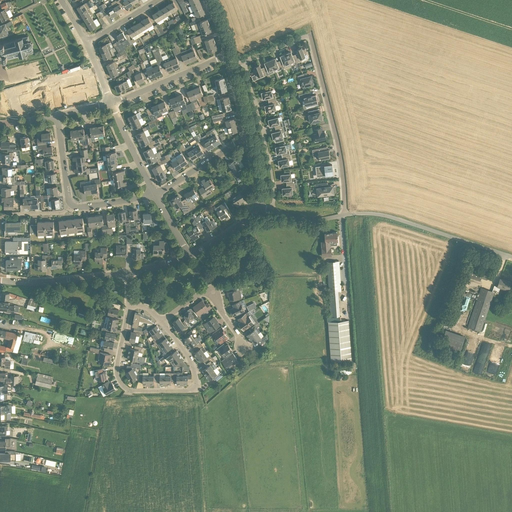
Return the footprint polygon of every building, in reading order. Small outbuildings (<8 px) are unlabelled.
[(119,0),(112,4),(112,5),(118,14),(123,11),(121,6),(123,5),(119,0)] [(127,8),(133,5),(130,0),(126,0),(124,1),(123,0),(119,0),(123,5),(125,4),(127,8)] [(84,4),(77,8),(81,14),(90,8),(92,7),(93,6),(90,1),(86,3),(84,4)] [(168,5),(172,13),(178,9),(173,2),(168,5)] [(200,2),(192,6),(194,12),(203,8),(200,2)] [(118,14),(112,5),(107,8),(104,3),(101,5),(107,15),(109,13),(112,17),(118,14)] [(99,7),(101,11),(105,16),(107,15),(101,5),(100,6),(99,7)] [(168,5),(163,8),(167,16),(172,13),(168,5)] [(5,9),(0,11),(0,15),(3,21),(9,18),(13,16),(10,10),(9,7),(5,9)] [(81,14),(84,19),(90,15),(93,13),(90,8),(81,14)] [(167,16),(163,8),(158,12),(162,19),(167,16)] [(203,8),(194,12),(197,17),(205,14),(203,8)] [(152,15),(157,22),(162,19),(158,12),(152,15)] [(94,21),(90,15),(84,19),(87,25),(94,21)] [(143,20),(147,28),(152,25),(148,17),(143,20)] [(196,20),(192,22),(190,23),(191,26),(195,24),(196,30),(201,29),(209,26),(207,19),(200,22),(199,19),(196,20)] [(143,20),(138,24),(142,31),(147,28),(143,20)] [(6,24),(0,25),(0,36),(8,34),(6,27),(7,27),(13,24),(11,21),(6,24)] [(97,26),(94,21),(87,25),(91,30),(97,26)] [(159,23),(156,25),(160,32),(161,34),(164,33),(159,23)] [(138,24),(132,27),(137,34),(142,31),(138,24)] [(209,26),(201,29),(203,35),(212,32),(211,32),(209,26)] [(127,30),(132,37),(137,34),(132,27),(127,30)] [(125,46),(129,44),(132,42),(131,40),(127,34),(125,36),(123,33),(117,36),(122,44),(118,46),(122,52),(124,50),(123,47),(125,46)] [(32,48),(33,45),(33,43),(31,41),(29,41),(28,36),(15,40),(10,42),(10,41),(9,42),(10,42),(4,43),(4,44),(0,44),(0,45),(1,48),(0,49),(2,56),(3,56),(4,60),(8,59),(14,58),(14,57),(19,56),(20,57),(27,55),(34,53),(32,48)] [(207,47),(215,44),(213,38),(205,41),(207,47)] [(122,52),(118,46),(116,43),(114,44),(116,48),(119,53),(122,52)] [(102,54),(111,50),(110,48),(108,44),(99,47),(102,54)] [(217,50),(215,44),(207,47),(209,53),(218,50),(217,50)] [(197,59),(194,51),(192,47),(190,48),(190,49),(187,50),(186,50),(191,61),(197,59)] [(298,54),(295,55),(298,63),(302,61),(307,59),(308,58),(307,54),(305,49),(302,50),(302,48),(301,48),(300,48),(298,49),(297,50),(296,50),(298,54)] [(113,55),(111,50),(102,54),(104,60),(111,57),(111,56),(113,55)] [(186,50),(181,52),(180,52),(181,53),(185,64),(191,61),(186,50)] [(289,52),(285,54),(289,63),(290,66),(294,64),(295,64),(298,63),(295,55),(292,56),(291,52),(290,53),(289,52)] [(282,60),(279,61),(282,69),(285,68),(286,69),(291,67),(290,66),(289,63),(285,54),(281,55),(282,56),(281,57),(282,60)] [(168,71),(174,69),(169,58),(163,60),(164,63),(168,71)] [(169,58),(174,69),(180,66),(176,58),(170,61),(169,58)] [(279,71),(282,69),(279,61),(276,62),(275,59),(274,59),(274,58),(270,60),(274,70),(278,68),(279,71)] [(266,67),(264,68),(267,75),(268,78),(269,78),(268,75),(271,74),(275,72),(274,70),(270,60),(266,62),(266,63),(265,63),(266,67)] [(118,67),(116,61),(106,65),(109,71),(118,67)] [(145,75),(148,74),(150,79),(156,76),(153,68),(152,66),(146,68),(143,62),(141,64),(143,71),(144,72),(145,75)] [(162,74),(159,66),(157,63),(157,62),(151,65),(152,66),(153,68),(156,76),(162,74)] [(255,70),(253,70),(255,76),(257,75),(258,76),(259,79),(263,77),(267,75),(264,68),(261,69),(259,65),(258,66),(258,65),(255,66),(255,67),(254,67),(255,70)] [(111,77),(121,73),(119,67),(118,67),(109,71),(111,77)] [(141,73),(135,75),(135,76),(138,84),(144,81),(144,80),(147,79),(145,75),(144,72),(141,74),(141,73)] [(302,82),(303,87),(306,86),(306,87),(310,86),(310,85),(313,84),(311,76),(305,78),(304,74),(298,76),(299,83),(302,82)] [(81,76),(72,78),(73,85),(74,87),(77,87),(76,84),(83,83),(81,76)] [(89,85),(87,85),(87,88),(90,88),(97,86),(95,77),(88,78),(89,85)] [(72,78),(63,80),(64,87),(70,86),(71,88),(74,87),(73,85),(72,78)] [(217,87),(226,85),(224,78),(215,80),(217,87)] [(118,92),(130,87),(127,81),(115,86),(118,92)] [(30,84),(21,87),(24,93),(30,91),(31,93),(34,92),(33,90),(32,88),(31,86),(30,84)] [(227,91),(226,85),(217,87),(218,93),(228,91),(227,91)] [(90,88),(87,88),(88,91),(90,91),(92,97),(98,95),(97,86),(90,88)] [(21,87),(13,90),(15,96),(24,93),(21,87)] [(199,87),(193,90),(197,98),(203,95),(199,87)] [(59,88),(52,90),(54,99),(61,97),(63,97),(62,94),(60,94),(59,88)] [(267,98),(268,102),(276,100),(275,94),(272,94),(271,91),(270,89),(265,90),(266,92),(262,93),(262,94),(261,94),(262,99),(263,98),(263,99),(267,98)] [(13,90),(4,93),(6,99),(15,96),(13,90)] [(187,92),(192,103),(198,100),(197,98),(193,90),(187,92)] [(299,95),(298,95),(300,101),(302,100),(304,100),(306,106),(307,109),(319,106),(318,103),(318,102),(318,101),(318,100),(318,99),(318,98),(317,97),(317,96),(316,96),(316,95),(310,96),(308,97),(307,93),(303,94),(299,95)] [(73,97),(67,99),(68,105),(77,104),(76,97),(75,94),(72,95),(73,97)] [(78,94),(75,94),(76,97),(77,104),(86,102),(85,95),(79,96),(78,94)] [(182,95),(176,97),(179,105),(180,108),(182,111),(187,108),(186,105),(185,103),(182,95)] [(61,97),(54,99),(56,108),(63,107),(61,100),(64,100),(63,97),(61,97)] [(170,100),(174,110),(180,108),(179,105),(176,97),(170,100)] [(220,99),(217,100),(218,106),(221,105),(230,103),(229,97),(220,99)] [(17,98),(10,100),(13,109),(20,107),(20,106),(17,98)] [(40,99),(31,103),(33,109),(42,106),(40,99)] [(276,100),(268,102),(269,105),(265,106),(265,107),(265,108),(266,111),(267,112),(276,110),(275,106),(277,105),(276,100)] [(164,102),(158,104),(161,113),(167,110),(164,102)] [(31,103),(22,105),(24,112),(33,109),(31,103)] [(221,105),(223,113),(224,113),(226,113),(226,111),(232,109),(230,103),(221,105)] [(154,120),(155,123),(157,125),(160,124),(157,118),(163,116),(161,113),(158,104),(152,107),(155,113),(152,114),(154,120)] [(20,107),(13,109),(16,115),(24,112),(22,105),(20,106),(20,107)] [(317,110),(308,112),(310,120),(312,120),(312,123),(315,122),(315,123),(319,122),(319,121),(322,120),(321,115),(319,115),(318,113),(317,110)] [(128,118),(131,124),(139,120),(136,114),(128,118)] [(275,129),(285,126),(284,121),(281,121),(279,121),(278,118),(268,120),(269,121),(268,121),(269,126),(270,126),(274,125),(275,129)] [(234,119),(226,121),(227,127),(236,125),(234,119)] [(142,126),(139,120),(131,124),(133,130),(142,126)] [(229,134),(237,132),(236,125),(227,127),(229,134)] [(97,127),(98,136),(105,135),(103,126),(97,127)] [(272,134),(272,135),(273,138),(273,139),(275,139),(275,142),(284,140),(283,137),(282,133),(286,131),(287,131),(285,126),(275,129),(276,132),(272,133),(272,134)] [(90,128),(91,134),(88,134),(89,141),(94,141),(94,140),(98,140),(98,136),(97,127),(90,128)] [(206,133),(207,134),(214,146),(220,143),(216,136),(219,135),(214,128),(206,133)] [(318,141),(326,139),(326,138),(327,137),(326,135),(325,135),(324,131),(322,132),(321,128),(314,130),(315,134),(314,134),(315,138),(314,138),(315,142),(318,141)] [(77,130),(78,139),(82,139),(83,145),(89,144),(89,141),(88,134),(85,135),(84,129),(77,130)] [(77,130),(70,131),(72,140),(78,139),(79,143),(78,139),(77,130)] [(147,137),(144,131),(144,132),(136,135),(139,141),(147,137)] [(37,139),(38,145),(46,144),(45,141),(51,140),(51,137),(50,137),(50,133),(42,134),(42,138),(37,139)] [(209,150),(214,146),(207,134),(201,138),(199,134),(196,135),(200,141),(202,140),(209,150)] [(147,137),(139,141),(141,147),(148,144),(149,146),(160,142),(158,139),(153,141),(150,143),(148,140),(152,139),(150,135),(147,137)] [(196,142),(191,145),(198,156),(204,153),(197,143),(200,141),(196,135),(194,137),(196,142)] [(22,147),(30,146),(28,137),(20,138),(22,147)] [(15,152),(19,152),(18,148),(16,148),(16,144),(11,144),(11,146),(10,146),(10,142),(1,142),(1,149),(8,149),(8,152),(15,152)] [(154,154),(152,149),(155,147),(161,144),(160,142),(149,146),(151,149),(144,152),(146,158),(154,154)] [(276,148),(275,149),(276,153),(277,153),(277,154),(281,153),(282,156),(290,155),(289,149),(286,149),(285,145),(285,146),(284,143),(279,144),(279,147),(276,147),(276,148)] [(44,151),(44,155),(53,154),(52,147),(46,147),(46,144),(38,145),(39,152),(44,151)] [(192,160),(198,156),(191,145),(186,148),(183,144),(180,146),(184,152),(186,150),(188,152),(188,153),(192,160)] [(326,147),(312,150),(313,155),(315,154),(316,159),(319,158),(320,160),(330,158),(329,153),(330,153),(329,150),(327,150),(326,147)] [(109,150),(102,151),(103,156),(104,161),(107,160),(117,159),(116,152),(110,153),(109,150)] [(160,162),(166,159),(165,156),(162,158),(159,152),(154,154),(146,158),(149,164),(157,160),(159,159),(160,162)] [(13,162),(13,153),(9,153),(9,154),(2,154),(2,162),(10,162),(10,165),(16,165),(16,162),(13,162)] [(88,158),(88,153),(81,154),(81,157),(73,158),(73,161),(76,161),(77,165),(86,163),(85,158),(88,158)] [(280,167),(289,165),(289,161),(291,160),(290,155),(282,156),(283,160),(279,161),(279,162),(278,162),(279,166),(280,166),(280,167)] [(177,159),(182,167),(187,163),(183,156),(177,159)] [(46,165),(46,169),(55,168),(54,160),(46,161),(45,158),(35,160),(36,163),(42,162),(43,165),(46,165)] [(230,172),(234,178),(240,174),(238,170),(241,168),(235,160),(238,158),(229,164),(231,167),(230,168),(231,167),(233,170),(230,172)] [(107,160),(104,161),(104,165),(105,171),(109,170),(112,169),(112,166),(115,166),(118,165),(117,159),(107,160)] [(168,162),(166,159),(160,162),(161,165),(160,165),(152,169),(155,174),(163,171),(166,170),(163,164),(168,162)] [(176,170),(182,167),(177,159),(172,163),(176,170)] [(90,173),(99,172),(98,168),(90,169),(90,168),(86,169),(86,163),(77,165),(77,169),(74,169),(75,172),(83,171),(83,175),(90,174),(90,173)] [(333,174),(332,165),(317,167),(318,177),(326,176),(326,175),(333,174)] [(123,179),(122,175),(125,174),(125,171),(116,172),(116,169),(112,169),(109,170),(110,175),(113,175),(114,180),(123,179)] [(166,170),(163,171),(155,174),(158,180),(166,177),(165,174),(166,173),(167,170),(167,169),(166,170)] [(221,172),(216,175),(220,181),(229,176),(231,180),(232,179),(234,178),(230,172),(227,173),(225,169),(221,172),(221,171),(221,172)] [(43,172),(43,176),(44,178),(48,178),(49,182),(57,181),(56,174),(49,174),(49,171),(43,172)] [(284,172),(285,175),(281,175),(281,176),(280,176),(281,181),(282,181),(286,181),(286,185),(294,184),(296,184),(297,184),(296,179),(291,178),(291,171),(284,172)] [(99,193),(98,187),(101,187),(100,179),(94,180),(95,184),(90,184),(92,194),(99,193)] [(123,182),(123,179),(114,180),(115,185),(111,185),(112,191),(119,190),(119,187),(127,185),(126,182),(123,182)] [(204,198),(207,196),(212,193),(210,190),(214,187),(210,179),(206,181),(204,179),(201,181),(204,186),(198,190),(204,198)] [(92,194),(90,184),(86,185),(85,182),(80,183),(81,190),(84,189),(85,195),(92,194)] [(333,186),(328,187),(327,183),(314,184),(315,189),(317,189),(318,196),(323,195),(324,197),(329,196),(329,195),(334,194),(334,193),(335,193),(335,189),(333,189),(333,186)] [(295,188),(294,184),(286,185),(287,188),(282,188),(282,189),(282,190),(282,193),(283,194),(283,195),(287,195),(287,196),(292,196),(292,194),(293,194),(292,190),(295,189),(295,188)] [(10,185),(10,188),(2,188),(2,195),(11,195),(11,190),(16,190),(16,185),(10,185)] [(49,187),(50,195),(51,195),(58,194),(57,186),(49,187)] [(195,208),(190,200),(197,196),(193,189),(188,192),(184,194),(187,199),(184,200),(191,210),(195,208)] [(245,200),(241,193),(232,199),(237,207),(241,205),(240,203),(245,200)] [(169,201),(169,202),(172,207),(175,206),(177,209),(180,207),(185,214),(191,210),(184,200),(182,202),(180,199),(181,199),(178,195),(169,201)] [(8,208),(13,208),(13,198),(2,198),(2,201),(5,201),(5,208),(8,208)] [(59,199),(51,200),(51,201),(52,208),(60,207),(59,199)] [(230,218),(227,213),(230,211),(224,202),(219,206),(221,209),(216,212),(221,220),(225,218),(227,220),(230,218)] [(137,210),(130,211),(131,219),(134,218),(135,222),(138,222),(141,221),(140,214),(137,215),(137,210)] [(119,214),(118,214),(118,220),(120,220),(120,222),(125,221),(126,225),(125,225),(126,233),(131,233),(130,229),(130,224),(129,218),(126,218),(125,212),(119,213),(119,214)] [(108,225),(106,225),(107,232),(107,235),(113,235),(112,227),(115,227),(114,214),(113,214),(110,215),(110,214),(107,215),(108,223),(108,224),(108,225)] [(150,214),(143,214),(144,223),(150,223),(150,226),(155,226),(154,224),(154,220),(151,220),(151,214),(150,214)] [(209,219),(206,221),(201,214),(195,218),(201,227),(204,225),(205,228),(205,229),(206,228),(208,232),(217,226),(213,221),(211,222),(209,219)] [(88,217),(89,226),(96,225),(95,216),(88,217)] [(95,216),(96,225),(103,224),(102,216),(95,216)] [(85,238),(89,237),(88,232),(85,232),(83,218),(79,219),(80,231),(82,231),(83,234),(85,234),(85,238)] [(192,223),(195,227),(188,232),(187,229),(189,232),(185,234),(188,239),(192,237),(194,241),(199,237),(198,235),(201,233),(199,229),(201,227),(195,218),(192,223)] [(30,225),(30,233),(34,233),(34,231),(38,231),(38,233),(38,235),(42,235),(42,222),(38,222),(38,225),(30,225)] [(21,223),(17,223),(6,223),(6,229),(5,229),(5,232),(5,235),(10,235),(14,235),(14,232),(21,232),(21,223)] [(326,243),(322,243),(322,255),(331,254),(330,246),(334,246),(334,242),(338,242),(337,238),(337,233),(336,232),(333,232),(333,233),(332,233),(325,234),(326,243)] [(164,252),(165,252),(166,252),(167,252),(168,251),(169,251),(169,250),(169,249),(169,248),(165,238),(164,238),(166,242),(164,242),(164,241),(159,241),(159,245),(153,245),(153,255),(158,255),(158,253),(164,253),(164,252)] [(17,252),(18,241),(13,241),(6,241),(6,242),(6,245),(6,252),(17,252)] [(130,251),(130,244),(127,244),(127,245),(116,245),(117,248),(116,248),(116,256),(122,256),(122,257),(123,257),(123,256),(127,256),(127,251),(130,251)] [(131,244),(130,244),(130,251),(133,251),(133,254),(132,254),(132,255),(133,255),(133,259),(144,259),(144,253),(141,253),(141,248),(137,248),(137,244),(133,244),(131,244)] [(99,261),(99,264),(103,264),(103,258),(107,258),(107,248),(101,248),(101,252),(95,252),(95,261),(99,261)] [(82,267),(82,261),(86,261),(86,251),(80,251),(80,255),(74,255),(74,264),(78,264),(78,267),(82,267)] [(49,255),(47,255),(42,255),(42,260),(38,260),(38,263),(35,263),(35,270),(46,270),(46,266),(46,263),(49,263),(49,255)] [(62,268),(62,260),(52,260),(52,255),(49,255),(49,263),(52,263),(52,268),(56,268),(62,268)] [(18,270),(18,260),(18,257),(10,257),(10,260),(6,260),(7,260),(7,269),(6,269),(6,270),(18,270)] [(327,262),(329,292),(331,317),(340,316),(338,291),(341,291),(339,261),(327,262)] [(481,278),(487,280),(490,271),(469,264),(465,276),(480,281),(481,278)] [(481,288),(468,328),(481,332),(494,292),(498,294),(500,288),(509,291),(511,283),(500,279),(497,287),(494,286),(492,292),(481,288)] [(232,291),(227,292),(228,296),(229,296),(230,301),(239,299),(238,294),(240,294),(240,290),(242,289),(241,286),(232,288),(233,291),(232,291)] [(197,305),(193,307),(198,314),(203,310),(204,312),(204,313),(211,308),(208,303),(205,305),(202,301),(199,303),(199,304),(197,305)] [(8,306),(8,303),(0,302),(0,309),(5,310),(5,311),(14,312),(14,306),(8,306)] [(244,311),(241,304),(240,302),(233,305),(234,308),(230,310),(233,316),(244,311)] [(250,311),(256,308),(253,303),(247,307),(249,311),(250,311)] [(114,306),(107,304),(106,310),(108,311),(108,314),(114,315),(117,316),(119,310),(113,309),(114,306)] [(472,307),(464,305),(457,317),(465,321),(472,307)] [(195,318),(197,317),(193,311),(191,313),(189,311),(187,310),(187,312),(185,314),(184,317),(187,321),(191,322),(193,320),(193,318),(195,318)] [(243,331),(253,323),(249,316),(250,315),(248,312),(247,312),(238,319),(240,322),(238,324),(243,331)] [(138,327),(139,322),(153,324),(154,323),(148,320),(140,316),(141,314),(135,313),(134,316),(136,316),(135,316),(135,317),(135,318),(134,318),(132,327),(134,327),(134,329),(142,331),(143,328),(138,327)] [(119,319),(113,318),(114,315),(108,314),(107,317),(106,317),(105,322),(118,325),(119,319)] [(209,317),(205,320),(207,322),(206,322),(210,327),(207,329),(210,333),(219,326),(216,321),(216,320),(214,317),(211,319),(209,317)] [(173,325),(178,331),(184,326),(186,328),(188,327),(184,321),(182,323),(179,318),(173,322),(175,324),(173,325)] [(12,324),(26,328),(27,323),(13,319),(12,324)] [(348,320),(328,322),(331,362),(352,360),(348,320)] [(102,327),(102,331),(104,331),(106,332),(110,333),(111,330),(115,330),(116,331),(118,325),(105,322),(104,328),(102,327)] [(248,334),(247,335),(248,337),(248,338),(249,339),(250,340),(258,334),(260,332),(257,328),(260,325),(258,323),(255,325),(254,326),(249,329),(251,332),(248,334)] [(143,331),(144,332),(145,334),(150,331),(152,334),(151,336),(160,330),(156,325),(153,327),(152,325),(143,331)] [(221,327),(213,333),(220,343),(227,338),(224,334),(226,333),(221,327)] [(5,350),(13,352),(15,352),(17,353),(22,335),(20,335),(9,332),(0,329),(0,335),(4,336),(4,337),(9,339),(7,347),(0,345),(0,351),(5,352),(5,350)] [(134,329),(133,332),(131,332),(129,342),(135,343),(136,336),(139,337),(139,334),(142,334),(143,331),(142,331),(134,329)] [(163,334),(160,330),(151,336),(154,340),(153,341),(154,343),(159,340),(157,338),(163,334)] [(185,335),(186,337),(184,339),(187,344),(194,339),(190,334),(193,333),(191,330),(185,335)] [(461,348),(465,336),(446,330),(442,342),(461,348)] [(39,344),(41,335),(25,331),(22,340),(39,344)] [(109,341),(109,339),(115,340),(116,334),(110,333),(106,332),(105,338),(103,337),(102,340),(104,341),(109,341)] [(258,334),(250,340),(251,341),(251,342),(252,343),(253,345),(258,341),(260,344),(267,338),(267,337),(266,335),(264,337),(260,332),(258,334)] [(196,337),(194,339),(187,344),(190,349),(192,347),(194,349),(201,344),(196,337)] [(154,343),(153,344),(154,345),(155,346),(157,345),(159,343),(162,348),(169,342),(166,338),(160,342),(159,340),(154,343)] [(101,341),(100,345),(101,346),(101,349),(107,350),(107,347),(113,348),(114,343),(109,341),(104,341),(102,340),(101,341)] [(172,347),(169,342),(160,349),(163,353),(162,354),(164,356),(168,353),(167,351),(172,347)] [(201,344),(194,349),(196,352),(194,353),(197,358),(204,353),(206,351),(203,347),(201,344)] [(224,344),(217,349),(219,351),(220,350),(225,356),(226,355),(227,357),(231,354),(230,352),(232,351),(228,344),(225,346),(224,344)] [(129,350),(128,350),(128,354),(138,356),(139,353),(141,353),(142,347),(135,346),(134,349),(130,348),(129,350)] [(170,362),(180,355),(176,350),(170,355),(168,353),(164,356),(159,360),(161,362),(167,358),(170,362)] [(101,359),(100,363),(109,365),(111,355),(100,353),(99,358),(100,359),(101,359)] [(207,357),(204,353),(197,358),(200,362),(202,361),(204,363),(211,358),(209,356),(207,357)] [(231,354),(221,361),(225,367),(228,371),(230,369),(230,368),(237,362),(235,359),(237,358),(234,355),(233,353),(232,353),(231,354)] [(19,359),(22,360),(21,364),(27,365),(28,359),(27,358),(28,356),(21,354),(19,359)] [(128,354),(127,357),(128,357),(127,359),(132,360),(131,363),(133,364),(136,365),(140,365),(141,362),(142,356),(138,356),(128,354)] [(175,366),(182,366),(179,362),(183,359),(180,355),(170,362),(172,364),(173,363),(175,366)] [(4,368),(10,369),(10,361),(4,360),(5,357),(0,356),(0,365),(4,365),(4,368)] [(206,368),(202,371),(204,373),(203,374),(205,376),(214,370),(216,368),(217,368),(213,363),(212,364),(210,361),(204,366),(206,368)] [(131,382),(136,380),(134,377),(136,376),(134,371),(135,370),(136,367),(127,365),(126,369),(128,369),(129,371),(126,373),(131,382)] [(214,370),(205,376),(207,379),(208,378),(209,381),(213,378),(215,380),(216,380),(222,375),(220,372),(220,373),(216,368),(214,370)] [(102,380),(105,380),(107,379),(106,372),(103,373),(102,369),(94,370),(96,377),(97,377),(98,381),(99,381),(100,382),(101,382),(102,381),(102,380)] [(10,384),(18,385),(18,376),(10,376),(10,378),(4,378),(4,373),(0,372),(0,379),(0,381),(5,381),(5,383),(10,383),(10,384)] [(148,376),(144,376),(143,376),(143,373),(140,373),(140,382),(143,382),(143,385),(148,385),(148,376)] [(154,382),(157,382),(157,373),(154,373),(154,375),(154,376),(148,376),(148,385),(154,385),(154,382)] [(160,373),(157,373),(157,382),(160,382),(160,385),(163,385),(165,384),(165,373),(160,373)] [(174,381),(174,373),(165,373),(165,384),(171,384),(171,381),(174,381)] [(182,373),(174,373),(174,381),(177,381),(177,384),(182,384),(182,376),(182,373)] [(188,374),(188,376),(182,376),(182,384),(188,384),(188,382),(192,381),(192,374),(188,374)] [(35,385),(50,389),(52,380),(37,376),(35,385)] [(101,385),(107,395),(116,389),(113,385),(111,386),(109,381),(101,385)] [(0,441),(0,448),(5,448),(5,446),(10,446),(10,439),(5,438),(5,441),(0,441)] [(0,453),(0,460),(9,460),(16,460),(16,454),(16,452),(11,451),(5,451),(5,453),(0,453)]
